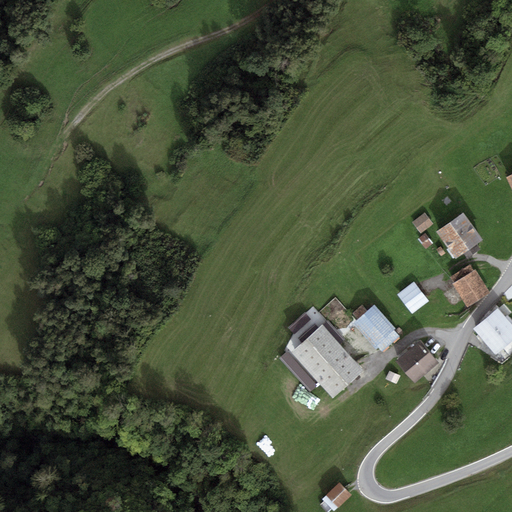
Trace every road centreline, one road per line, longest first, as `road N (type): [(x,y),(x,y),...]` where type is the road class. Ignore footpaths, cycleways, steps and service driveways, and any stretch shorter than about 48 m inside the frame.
road 1 (unclassified): [(511,451),(393,496),(370,490),(365,478),(376,451),(436,393),(471,323),(511,267)]
road 2 (track): [(40,179),(90,104),(131,71),(283,0)]
